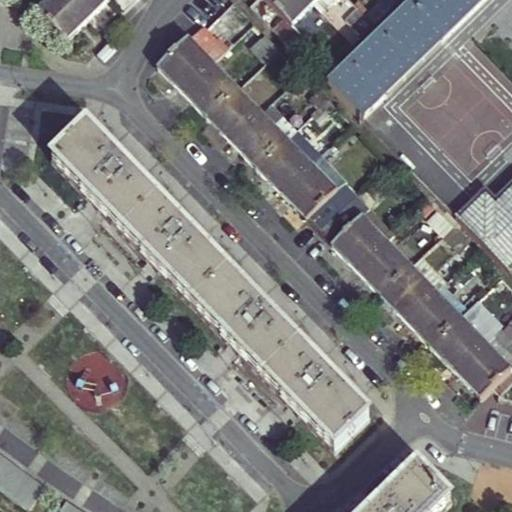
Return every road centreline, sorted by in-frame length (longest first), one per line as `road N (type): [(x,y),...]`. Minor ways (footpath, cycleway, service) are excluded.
road 1 (residential): [(125,92),(139,120),(393,376),(423,418),(456,441),(511,456)]
road 2 (residential): [(0,74),(125,92)]
